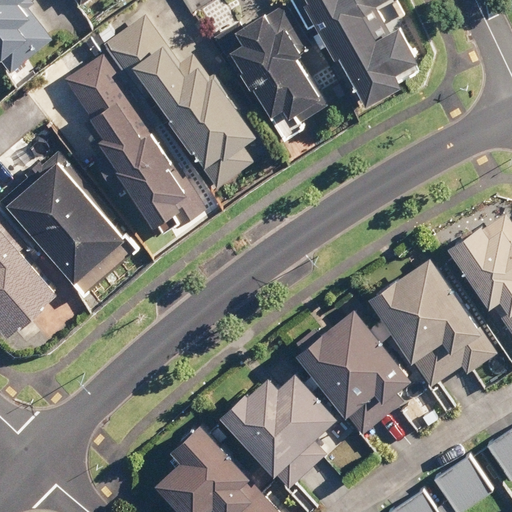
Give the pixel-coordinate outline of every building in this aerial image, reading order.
[(0,0),(0,55),(24,37),(36,52),(54,38),(23,0),(0,0)] [(314,44),(286,0),(265,13),(262,9),(241,22),(239,19),(216,33),(267,115),(280,107),(287,119),(296,113),(294,110),(318,95),(294,57),(314,44)] [(292,0),(306,29),(315,25),(363,102),(397,81),(392,73),(418,57),(396,21),(372,36),(360,16),(385,0),(292,0)] [(98,176),(111,167),(152,224),(155,221),(165,235),(206,205),(192,186),(187,190),(168,164),(173,160),(158,139),(168,132),(142,97),(150,91),(168,116),(164,119),(186,150),(190,147),(219,186),(262,154),(249,137),(255,132),(194,49),(180,59),(186,67),(180,71),(170,57),(175,53),(145,11),(101,43),(104,48),(65,76),(71,84),(44,103),(98,176)] [(122,236),(50,152),(0,195),(0,199),(70,281),(122,236)] [(475,226),(447,246),(511,339),(511,220),(505,210),(477,229),(475,226)] [(30,244),(0,212),(0,336),(22,360),(37,346),(17,325),(55,289),(21,252),(30,244)] [(427,252),(366,296),(431,386),(459,366),(463,372),(496,348),(427,252)] [(348,303),(290,351),(359,434),(394,405),(385,395),(408,376),(378,340),(385,334),(374,321),(368,326),(348,303)] [(266,473),(336,414),(296,367),(276,384),(265,371),(215,413),(266,473)] [(282,511),(199,420),(168,447),(178,459),(151,484),(176,511),(201,511),(282,511)]
